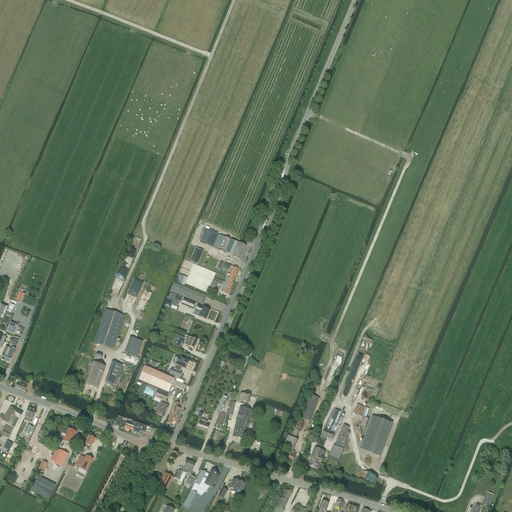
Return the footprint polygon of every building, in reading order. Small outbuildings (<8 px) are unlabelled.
[(205,229),(200,241),(204,243),(209,230),(205,229)] [(209,230),(204,243),(225,252),(231,240),(227,238),(209,230)] [(231,240),(225,252),(231,255),(231,256),(240,260),(246,246),(231,240)] [(195,258),(192,257),(190,261),(193,262),(197,264),(203,251),(199,249),(195,258)] [(228,274),(226,278),(227,278),(233,281),(238,269),(233,267),(230,275),(228,274)] [(178,275),(175,282),(180,285),(183,277),(178,275)] [(233,281),(227,278),(225,282),(223,282),(222,284),(224,284),(221,291),(227,294),(233,281)] [(133,287),(141,288),(142,281),(134,279),(133,287)] [(204,296),(181,287),(174,284),(171,291),(204,305),(207,297),(204,296)] [(16,300),(21,303),(25,294),(19,292),(16,300)] [(184,299),(182,304),(189,308),(193,309),(195,303),(192,302),(184,299)] [(209,310),(202,307),(202,308),(198,306),(196,310),(200,312),(198,316),(206,319),(209,310)] [(113,349),(124,316),(105,309),(94,343),(113,349)] [(11,323),(7,332),(14,336),(17,329),(20,330),(21,327),(11,323)] [(180,338),(176,347),(180,349),(183,344),(184,344),(184,345),(194,349),(197,340),(185,336),(184,338),(184,339),(180,338)] [(137,357),(142,342),(130,338),(125,353),(137,357)] [(0,359),(5,361),(11,348),(12,345),(16,346),(18,341),(15,340),(14,341),(11,339),(9,344),(10,344),(8,348),(5,347),(4,350),(3,353),(0,359)] [(11,348),(5,361),(10,363),(15,349),(11,348)] [(175,365),(173,370),(180,372),(182,367),(185,369),(188,362),(178,357),(175,365)] [(151,361),(149,368),(156,370),(158,363),(151,361)] [(105,366),(99,364),(93,362),(85,385),(97,389),(105,366)] [(108,375),(117,378),(122,366),(113,363),(108,375)] [(168,393),(174,379),(144,367),(139,380),(168,393)] [(179,378),(181,373),(171,369),(169,374),(179,378)] [(328,373),(321,394),(328,396),(334,375),(328,373)] [(17,383),(15,388),(25,392),(27,387),(28,383),(22,381),(20,384),(17,383)] [(157,390),(154,397),(164,401),(165,402),(166,400),(168,395),(157,390)] [(247,405),(250,396),(241,394),(238,402),(247,405)] [(307,398),(300,417),(310,421),(318,403),(319,398),(309,394),(307,398)] [(216,421),(215,424),(222,426),(223,423),(226,415),(225,415),(228,407),(227,407),(229,402),(227,402),(227,401),(226,401),(226,400),(222,399),(222,400),(217,412),(219,412),(216,421)] [(162,403),(157,414),(164,417),(169,406),(167,405),(167,404),(167,403),(167,402),(166,401),(166,400),(165,402),(164,401),(163,403),(162,403)] [(170,412),(179,415),(181,409),(178,408),(179,403),(176,402),(174,407),(173,406),(170,412)] [(357,404),(351,418),(359,421),(358,425),(365,427),(369,419),(366,418),(369,409),(357,404)] [(12,414),(19,418),(20,419),(23,414),(10,407),(7,412),(12,414)] [(240,407),(234,430),(242,432),(243,428),(247,429),(251,410),(240,407)] [(25,416),(24,420),(31,423),(32,419),(35,411),(28,408),(25,416)] [(328,421),(320,439),(325,441),(327,437),(333,440),(333,439),(332,439),(337,429),(338,430),(345,414),(334,409),(329,421),(328,421)] [(7,423),(12,414),(7,412),(4,417),(2,421),(7,423)] [(176,421),(179,415),(170,412),(168,418),(170,419),(168,423),(171,424),(173,420),(176,421)] [(14,427),(19,418),(12,414),(7,423),(14,427)] [(132,431),(134,424),(131,423),(126,422),(126,423),(124,423),(124,422),(121,421),(122,417),(118,416),(115,425),(119,426),(125,428),(124,429),(130,431),(130,430),(132,431)] [(373,416),(360,449),(379,456),(392,423),(373,416)] [(199,422),(197,428),(207,431),(209,426),(206,425),(207,422),(201,419),(200,423),(199,422)] [(134,424),(132,431),(140,433),(141,431),(145,432),(147,426),(135,422),(134,424)] [(23,432),(22,434),(28,437),(30,432),(32,433),(34,428),(28,425),(24,432),(23,432)] [(349,427),(344,425),(339,435),(335,446),(333,446),(328,460),(338,464),(350,433),(347,432),(349,427)] [(4,429),(1,435),(6,437),(8,438),(11,433),(12,430),(5,426),(4,429)] [(65,427),(62,433),(66,435),(63,441),(64,441),(63,443),(67,444),(68,443),(70,444),(76,432),(65,427)] [(245,439),(247,429),(243,428),(242,432),(234,430),(232,436),(232,437),(245,439)] [(293,428),(290,436),(296,439),(299,431),(293,428)] [(306,428),(303,433),(307,437),(312,434),(312,428),(306,428)] [(86,444),(84,447),(87,449),(89,449),(90,447),(91,447),(95,439),(89,436),(85,444),(86,444)] [(284,447),(285,447),(293,451),(298,440),(296,439),(290,436),(289,436),(284,447)] [(4,447),(2,450),(8,453),(13,444),(7,441),(4,447)] [(322,463),(326,451),(315,447),(310,459),(322,463)] [(54,462),(60,450),(57,449),(51,460),(54,462)] [(54,463),(62,467),(68,455),(60,450),(54,462),(54,463)] [(293,462),(296,454),(287,451),(284,459),(293,462)] [(81,456),(75,466),(86,472),(93,459),(86,456),(85,458),(81,456)] [(319,470),(322,463),(310,459),(308,465),(319,470)] [(178,471),(173,481),(177,483),(181,475),(182,473),(183,470),(185,471),(187,472),(191,462),(186,460),(183,467),(182,466),(180,470),(180,472),(178,471)] [(42,462),(39,469),(44,471),(47,464),(42,462)] [(187,472),(186,474),(191,475),(195,464),(191,462),(187,472)] [(201,471),(183,506),(189,509),(197,494),(202,496),(211,486),(214,488),(216,483),(215,482),(218,476),(216,474),(214,473),(213,474),(211,473),(209,476),(207,475),(208,475),(205,473),(205,474),(201,472),(201,471)] [(165,474),(158,487),(166,492),(173,478),(165,474)] [(372,474),(369,479),(374,483),(377,478),(372,474)] [(193,484),(196,479),(190,476),(187,482),(193,484)] [(233,479),(229,488),(231,489),(231,491),(236,494),(237,494),(239,495),(240,491),(240,492),(244,484),(239,481),(238,482),(233,479)] [(53,490),(36,481),(31,491),(48,500),(53,490)] [(218,508),(227,491),(222,488),(213,506),(218,508)] [(276,507),(283,511),(291,493),(285,490),(281,498),(280,498),(276,507)] [(490,504),(494,495),(488,492),(482,506),(489,509),(490,504)] [(318,511),(322,511),(323,510),(326,511),(329,503),(322,501),(319,508),(320,509),(318,511)]
